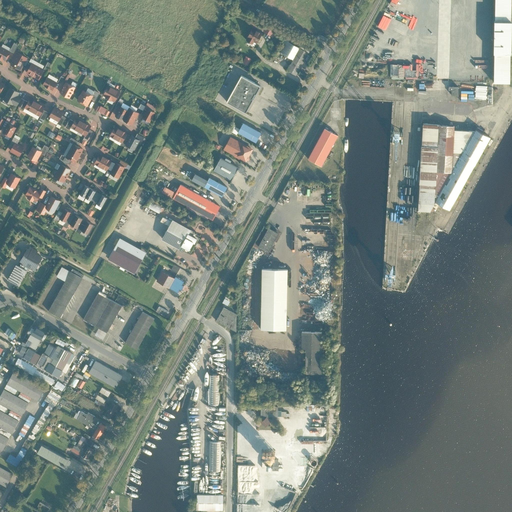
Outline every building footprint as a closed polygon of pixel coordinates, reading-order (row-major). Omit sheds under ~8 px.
[(511,82),(511,41),(511,0),(496,0),(494,81),(511,82)] [(407,1),(404,21),(410,22),(413,2),(407,1)] [(263,31),(274,36),(277,29),(267,24),(263,31)] [(257,43),(263,33),(253,27),(247,38),(246,40),(253,43),(254,41),(257,43)] [(309,53),(284,38),(281,43),(282,43),(278,51),(293,60),(287,70),(297,75),(309,53)] [(11,51),(0,44),(0,57),(5,60),(11,51)] [(21,69),(28,57),(15,50),(10,59),(13,60),(11,64),(21,69)] [(27,72),(33,76),(39,65),(32,62),(27,72)] [(45,69),(39,65),(33,76),(39,79),(45,69)] [(53,90),(58,82),(48,76),(43,84),(53,90)] [(246,111),(260,86),(241,76),(226,101),(246,111)] [(71,98),(76,87),(66,82),(60,92),(71,98)] [(109,98),(115,88),(109,84),(103,95),(109,98)] [(19,94),(20,92),(10,87),(4,99),(17,106),(22,96),(19,94)] [(121,91),(115,88),(109,98),(115,102),(121,91)] [(96,101),(100,93),(96,91),(94,95),(84,90),(78,101),(88,106),(92,99),(96,101)] [(32,111),(38,101),(30,97),(28,101),(24,107),(32,111)] [(124,119),(129,109),(122,106),(124,102),(120,100),(117,106),(120,107),(115,114),(124,119)] [(40,116),(46,105),(38,101),(32,111),(40,116)] [(109,115),(111,110),(98,104),(95,109),(109,115)] [(64,112),(55,107),(49,116),(58,122),(62,115),(64,112)] [(133,124),(140,112),(130,107),(129,109),(124,119),(133,124)] [(151,121),(156,112),(148,108),(144,117),(151,121)] [(66,117),(62,115),(58,122),(58,123),(62,125),(66,117)] [(79,131),(85,121),(77,116),(75,121),(71,127),(79,131)] [(71,127),(75,121),(71,119),(66,127),(70,129),(71,127)] [(86,135),(89,129),(92,125),(85,121),(79,131),(86,135)] [(11,137),(17,127),(8,122),(3,132),(11,137)] [(261,132),(243,122),(238,132),(256,142),(261,132)] [(456,125),(425,124),(420,211),(436,211),(440,204),(451,210),(492,137),(477,129),(477,131),(456,130),(456,125)] [(116,139),(122,129),(116,125),(110,135),(116,139)] [(320,165),(337,135),(325,128),(308,159),(320,165)] [(122,142),(128,132),(122,129),(116,139),(122,142)] [(136,150),(141,140),(131,135),(126,144),(136,150)] [(74,143),(78,146),(80,142),(72,137),(70,141),(74,143)] [(254,149),(231,137),(224,149),(246,162),(254,149)] [(19,155),(24,147),(15,142),(10,150),(19,155)] [(80,156),(84,148),(78,146),(74,143),(70,150),(80,156)] [(34,146),(28,156),(37,161),(42,153),(45,155),(49,147),(45,145),(42,150),(34,146)] [(51,147),(49,151),(50,151),(46,156),(49,158),(55,149),(51,147)] [(80,156),(70,150),(66,157),(71,159),(76,162),(80,156)] [(101,167),(107,157),(100,153),(95,164),(101,167)] [(62,154),(60,158),(68,163),(69,163),(71,159),(66,157),(62,154)] [(107,170),(113,160),(107,157),(101,167),(107,170)] [(238,167),(221,158),(213,171),(231,181),(238,167)] [(120,178),(126,167),(117,162),(111,173),(120,178)] [(58,170),(68,176),(72,169),(66,166),(61,163),(58,170)] [(68,176),(58,170),(54,177),(58,179),(64,182),(68,176)] [(16,188),(22,179),(13,174),(10,179),(6,177),(1,185),(6,188),(9,184),(16,188)] [(227,188),(210,178),(205,187),(222,197),(227,188)] [(86,197),(91,188),(85,185),(80,194),(86,197)] [(221,207),(181,185),(173,198),(213,220),(221,207)] [(40,191),(31,186),(25,195),(30,197),(29,199),(34,201),(34,200),(37,201),(40,197),(43,199),(47,191),(42,189),(40,191)] [(92,200),(97,191),(91,188),(86,197),(92,200)] [(103,206),(108,197),(102,194),(97,203),(103,206)] [(61,201),(52,196),(47,205),(41,202),(36,210),(44,215),(48,209),(54,213),(61,201)] [(160,213),(163,207),(153,202),(150,207),(160,213)] [(66,222),(72,212),(65,209),(60,218),(66,222)] [(78,228),(83,219),(76,215),(70,224),(78,228)] [(193,230),(174,220),(163,240),(181,249),(183,246),(191,251),(198,239),(190,234),(193,230)] [(89,234),(94,224),(87,221),(82,230),(89,234)] [(268,253),(278,233),(269,228),(258,248),(268,253)] [(148,252),(122,238),(110,259),(136,273),(148,252)] [(23,261),(20,266),(24,268),(26,264),(28,265),(31,267),(33,264),(35,265),(40,256),(36,254),(28,249),(22,260),(23,261)] [(17,264),(9,279),(18,284),(26,269),(24,268),(20,266),(17,264)] [(181,268),(175,265),(172,270),(178,273),(181,268)] [(287,331),(287,270),(262,270),(262,331),(287,331)] [(66,280),(48,311),(60,317),(82,277),(71,271),(66,280)] [(157,280),(169,287),(174,277),(162,271),(157,280)] [(178,292),(180,288),(181,289),(184,285),(182,284),(184,281),(175,276),(174,277),(169,287),(178,292)] [(98,292),(83,319),(95,325),(110,299),(98,292)] [(110,299),(95,325),(107,332),(122,305),(110,299)] [(224,307),(216,321),(236,332),(236,314),(228,309),(229,306),(227,304),(225,307),(224,307)] [(160,305),(157,311),(167,316),(170,310),(160,305)] [(143,311),(125,342),(137,349),(154,318),(143,311)] [(31,334),(28,339),(33,342),(31,346),(35,348),(37,344),(40,339),(41,339),(41,338),(44,339),(46,334),(44,333),(45,331),(40,328),(41,327),(39,326),(38,327),(36,326),(35,326),(35,328),(31,334)] [(321,371),(322,329),(302,329),(302,346),(305,346),(305,371),(321,371)] [(28,348),(23,357),(45,369),(59,376),(62,370),(72,352),(58,345),(57,348),(49,344),(44,353),(43,352),(41,355),(28,348)] [(123,374),(92,356),(84,368),(115,387),(123,374)] [(14,371),(7,383),(37,400),(44,388),(14,371)] [(221,403),(220,373),(208,374),(209,403),(221,403)] [(55,385),(64,390),(66,387),(57,381),(55,385)] [(29,402),(5,388),(0,397),(0,402),(22,414),(29,402)] [(45,399),(50,402),(29,437),(34,441),(62,394),(52,388),(45,399)] [(115,410),(118,404),(112,401),(109,407),(115,410)] [(277,405),(261,406),(261,415),(278,415),(277,405)] [(112,416),(115,410),(109,407),(106,413),(112,416)] [(19,420),(0,408),(0,425),(12,432),(19,420)] [(77,418),(90,426),(95,418),(82,411),(77,418)] [(266,426),(272,420),(268,415),(261,421),(266,426)] [(21,431),(27,433),(31,425),(26,422),(21,431)] [(103,433),(107,426),(99,423),(96,429),(103,433)] [(100,439),(103,433),(96,429),(93,435),(100,439)] [(10,438),(0,432),(0,449),(2,451),(10,438)] [(23,446),(29,449),(34,441),(27,438),(23,446)] [(209,440),(209,470),(221,470),(222,441),(209,440)] [(41,445),(38,452),(66,467),(70,461),(42,445),(41,445)] [(91,454),(94,448),(88,445),(85,451),(91,454)] [(275,448),(262,448),(261,452),(264,452),(264,459),(262,459),(262,465),(272,465),(272,469),(279,469),(279,458),(275,458),(275,448)] [(88,459),(91,454),(85,451),(82,456),(88,459)] [(15,473),(0,464),(0,483),(7,487),(15,473)] [(223,494),(197,493),(196,509),(223,510),(223,494)] [(49,507),(40,502),(38,506),(47,511),(49,507)]
